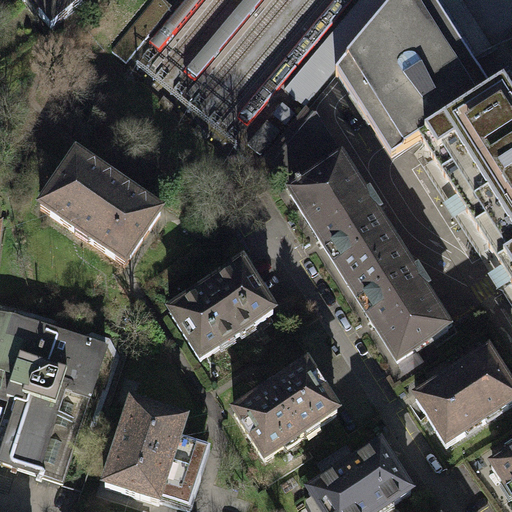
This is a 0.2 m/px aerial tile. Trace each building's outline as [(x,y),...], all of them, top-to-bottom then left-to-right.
[(26,0),(50,31),(89,0),(26,0)] [(361,0),(285,92),(305,109),(395,0),(361,0)] [(432,0),(400,0),(336,76),(368,127),(369,126),(379,142),(392,162),(422,142),(494,97),(494,96),(481,76),(432,0)] [(159,25),(145,13),(113,52),(126,65),(159,25)] [(494,97),(422,142),(502,268),(511,261),(511,96),(507,88),(494,96),(494,97)] [(290,195),(342,163),(308,110),(263,163),(271,175),(275,170),(290,195)] [(280,133),(268,122),(248,145),(261,156),(280,133)] [(161,216),(77,158),(41,210),(125,269),(161,216)] [(349,287),(400,254),(377,218),(382,215),(370,197),(365,200),(342,163),(290,195),(349,287)] [(414,276),(400,254),(349,287),(398,364),(449,331),(425,294),(430,291),(418,273),(414,276)] [(511,261),(502,268),(511,283),(511,261)] [(273,317),(242,269),(216,285),(218,288),(197,301),(195,298),(170,315),(200,363),(273,317)] [(0,372),(15,378),(8,399),(20,403),(0,462),(0,464),(63,486),(91,402),(90,402),(107,351),(15,320),(0,317),(0,372)] [(511,407),(511,392),(488,355),(462,372),(464,375),(443,388),(441,385),(416,401),(446,449),(511,407)] [(259,399),(234,415),(264,463),(337,417),(306,369),(281,385),(283,388),(261,402),(259,399)] [(0,400),(9,403),(0,430),(0,462),(20,403),(8,399),(15,378),(0,372),(0,400)] [(180,443),(186,425),(132,407),(123,436),(126,437),(119,460),(115,459),(105,489),(159,506),(160,504),(184,511),(191,511),(202,481),(188,477),(198,448),(180,443)] [(385,511),(411,495),(380,447),(355,464),(357,467),(336,480),(334,477),(308,493),(320,511),(385,511)] [(511,456),(491,469),(511,501),(511,456)]
